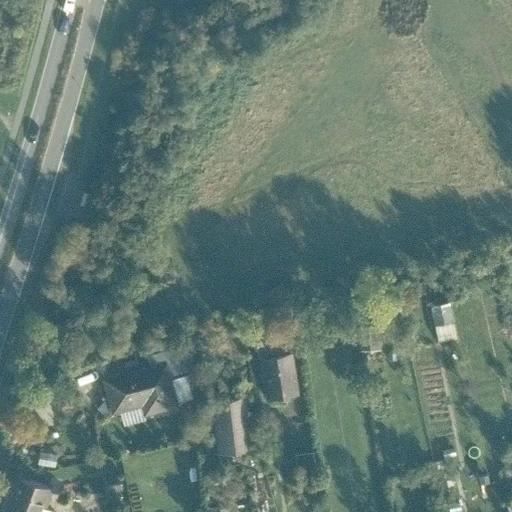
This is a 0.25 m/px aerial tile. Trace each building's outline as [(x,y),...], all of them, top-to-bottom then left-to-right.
[(459,332),(453,300),(434,304),(440,336),(459,332)] [(298,391),(292,349),(286,351),(284,334),(251,339),(262,354),(259,355),(265,396),(298,391)] [(147,353),(150,364),(166,359),(167,364),(179,360),(175,346),(147,353)] [(150,364),(102,377),(111,413),(140,404),(143,414),(178,405),(167,364),(166,359),(150,364)] [(250,448),(245,395),(212,398),(217,451),(250,448)] [(52,489),(16,477),(4,511),(56,511),(45,507),(52,489)]
